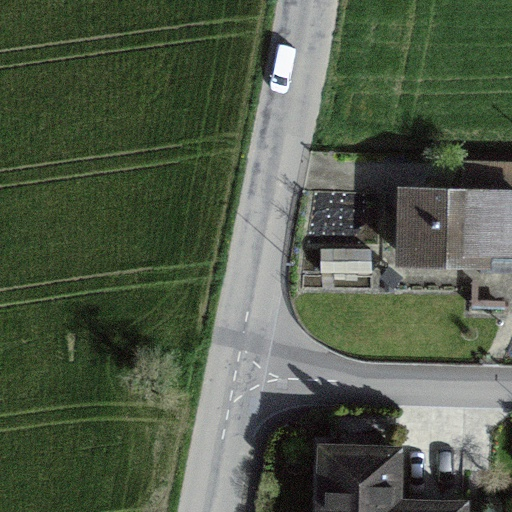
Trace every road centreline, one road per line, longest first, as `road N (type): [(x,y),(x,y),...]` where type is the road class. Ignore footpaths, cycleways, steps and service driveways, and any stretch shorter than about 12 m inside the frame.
road 1 (unclassified): [(236,374),(309,0)]
road 2 (residential): [(511,383),(236,374)]
road 3 (unclassified): [(215,511),(236,374)]
